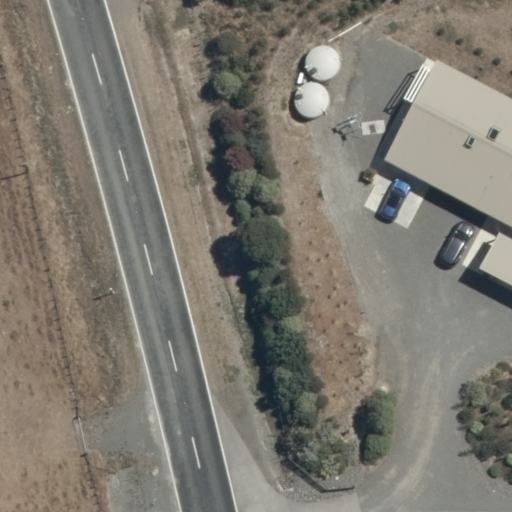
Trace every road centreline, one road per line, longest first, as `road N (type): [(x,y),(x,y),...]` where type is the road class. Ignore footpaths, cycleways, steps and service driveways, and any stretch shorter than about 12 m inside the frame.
road 1 (tertiary): [(72,0),(203,511)]
road 2 (residential): [(301,511),(511,489)]
